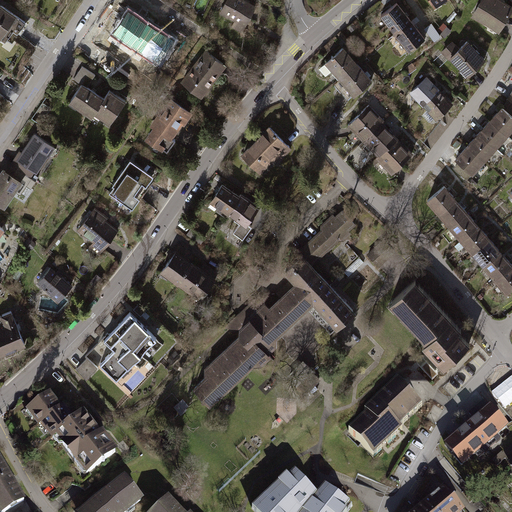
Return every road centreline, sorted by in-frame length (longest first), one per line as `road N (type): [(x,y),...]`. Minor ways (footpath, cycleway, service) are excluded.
road 1 (tertiary): [(0,399),(121,281),(270,79)]
road 2 (residential): [(388,511),(454,408),(507,348)]
road 3 (residential): [(390,213),(511,51)]
road 4 (residential): [(390,213),(337,163),(270,79)]
road 5 (residential): [(0,139),(96,0)]
road 6 (residential): [(496,335),(390,213)]
